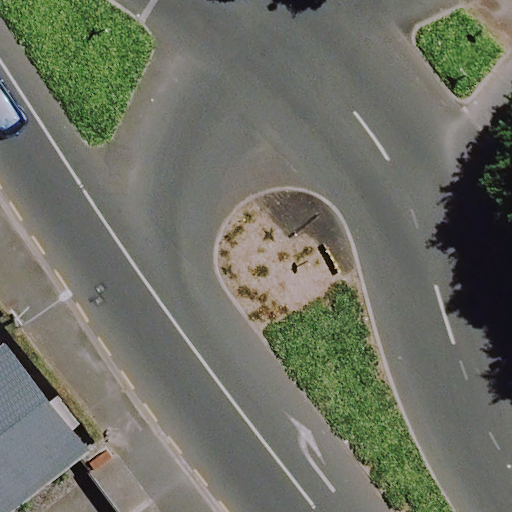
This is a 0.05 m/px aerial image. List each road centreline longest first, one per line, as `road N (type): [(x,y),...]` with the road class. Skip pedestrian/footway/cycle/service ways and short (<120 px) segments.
road 1 (tertiary): [(163,305),(171,185),(226,91),(287,29)]
road 2 (secondary): [(416,210),(449,333),(511,472)]
road 3 (secondary): [(312,511),(163,305)]
road 4 (secondary): [(163,305),(22,154),(0,119)]
road 5 (secondary): [(287,29),(365,120),(416,210)]
